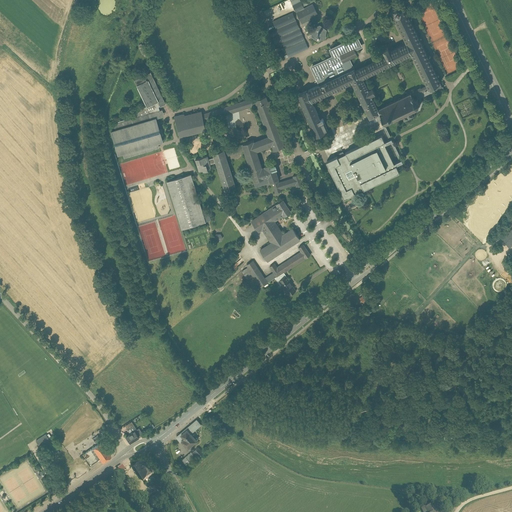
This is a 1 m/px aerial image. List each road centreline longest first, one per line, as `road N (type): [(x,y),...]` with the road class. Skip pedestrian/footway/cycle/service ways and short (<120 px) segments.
road 1 (secondary): [(153,440),(511,148)]
road 2 (unclassified): [(125,454),(100,408),(0,296)]
road 3 (unclassified): [(456,0),(511,131)]
